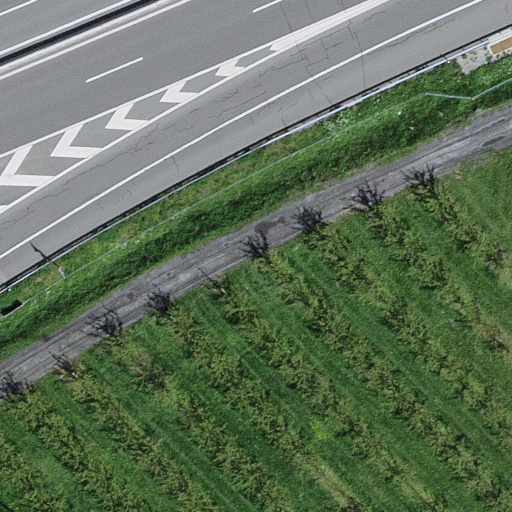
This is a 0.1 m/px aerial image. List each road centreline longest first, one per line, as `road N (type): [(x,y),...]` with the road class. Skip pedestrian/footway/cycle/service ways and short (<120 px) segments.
road 1 (track): [(511,123),(192,267),(0,384)]
road 2 (motorway): [(0,241),(411,0)]
road 3 (motorway): [(0,119),(285,0)]
